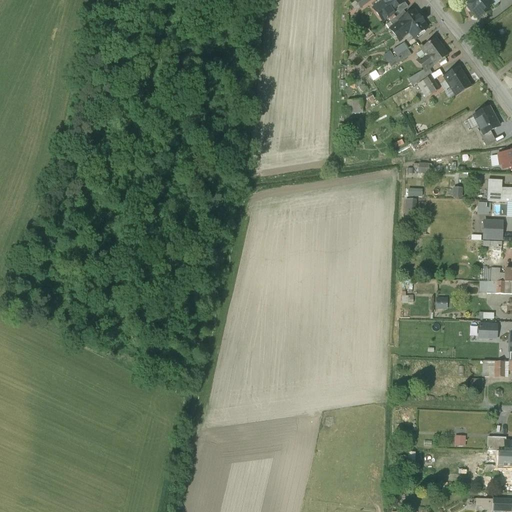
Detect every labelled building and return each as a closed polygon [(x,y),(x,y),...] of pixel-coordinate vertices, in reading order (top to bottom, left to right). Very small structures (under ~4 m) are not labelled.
[(368,0),(357,0),(351,5),(355,11),(369,1),(368,0)] [(403,3),(401,0),(380,0),(385,6),(375,14),(381,22),(393,13),(391,11),(394,9),(403,3)] [(464,0),(467,5),(466,5),(472,12),(473,12),(478,19),(490,10),(488,8),(493,4),(489,0),(464,0)] [(403,3),(394,9),(399,15),(403,12),(407,8),(403,3)] [(399,15),(389,23),(393,28),(400,23),(399,22),(407,17),(403,12),(399,15)] [(407,17),(399,22),(400,23),(393,28),(391,30),(399,42),(408,34),(412,40),(426,29),(413,12),(407,17)] [(432,42),(418,52),(424,60),(419,65),(425,72),(427,71),(430,69),(431,70),(445,59),(432,42)] [(403,44),(392,51),(396,57),(407,50),(403,44)] [(407,50),(396,57),(396,58),(400,63),(411,56),(407,50)] [(396,58),(387,63),(391,69),(400,63),(396,58)] [(458,69),(443,78),(454,96),(470,87),(458,69)] [(425,72),(410,81),(412,86),(429,76),(427,71),(425,73),(425,72)] [(439,71),(429,76),(430,77),(433,82),(442,76),(439,71)] [(433,82),(430,77),(423,82),(431,95),(439,90),(433,82)] [(431,95),(423,82),(417,85),(426,99),(431,95)] [(364,100),(349,100),(349,114),(364,113),(364,100)] [(489,109),(488,108),(472,117),(483,136),(499,127),(494,119),(493,120),(487,110),(489,109)] [(420,142),(422,150),(431,148),(430,141),(420,142)] [(368,164),(366,149),(351,151),(353,166),(368,164)] [(511,153),(498,156),(500,165),(502,164),(503,170),(511,168),(511,171),(511,153)] [(430,165),(420,164),(419,174),(430,174),(430,165)] [(511,190),(501,190),(502,182),(491,181),(491,183),(488,183),(487,202),(511,203),(511,190)] [(464,198),(463,187),(454,187),(454,198),(464,198)] [(488,206),(479,205),(479,214),(487,214),(488,206)] [(502,223),(483,222),(483,240),(501,241),(502,223)] [(501,249),(493,248),(492,260),(500,260),(501,249)] [(497,268),(491,268),(491,283),(493,283),(502,283),(503,275),(497,275),(497,268)] [(511,271),(503,271),(503,275),(502,283),(504,283),(510,284),(511,283),(511,271)] [(502,283),(493,283),(492,294),(504,295),(504,283),(502,283)] [(448,299),(437,299),(436,309),(448,309),(448,299)] [(481,312),(480,319),(495,321),(496,314),(481,312)] [(485,325),(484,340),(496,340),(497,325),(485,325)] [(505,363),(495,363),(495,378),(504,378),(505,363)] [(482,381),(470,380),(470,390),(482,390),(482,381)] [(464,441),(458,441),(458,438),(455,438),(455,447),(464,447),(464,441)] [(505,439),(492,438),(491,452),(486,451),(486,452),(504,453),(505,442),(505,439)] [(500,453),(485,453),(485,463),(496,463),(496,461),(500,461),(500,453)] [(484,511),(492,511),(492,500),(476,500),(476,507),(480,507),(484,511)] [(511,511),(511,500),(492,500),(492,511),(511,511)]
